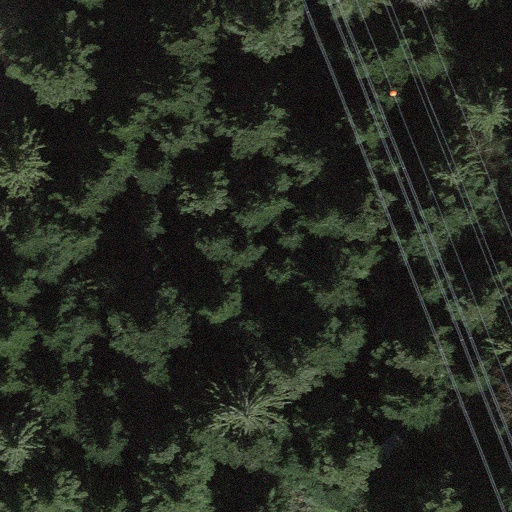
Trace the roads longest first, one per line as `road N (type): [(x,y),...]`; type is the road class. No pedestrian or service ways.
road 1 (track): [(0,70),(301,0)]
road 2 (track): [(369,511),(424,438),(511,357)]
